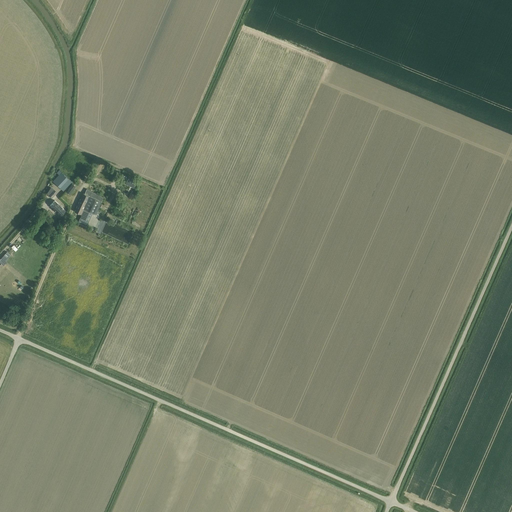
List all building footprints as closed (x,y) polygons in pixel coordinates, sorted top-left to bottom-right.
[(108,179),(110,174),(102,170),(100,174),(101,174),(101,176),(108,179)] [(53,182),(63,191),(71,182),(59,171),(57,173),(59,175),(53,182)] [(137,181),(129,177),(126,184),(134,188),(137,181)] [(70,195),(76,186),(72,184),(66,192),(70,195)] [(47,193),(49,195),(52,198),(57,192),(52,187),(49,190),(50,191),(47,193)] [(95,214),(101,202),(104,197),(87,189),(84,194),(83,194),(80,200),(80,199),(74,211),(82,215),(82,214),(87,216),(89,212),(84,210),(85,209),(95,214)] [(66,211),(55,201),(50,205),(61,216),(66,211)] [(0,259),(0,262),(2,265),(10,256),(7,253),(0,259)]
